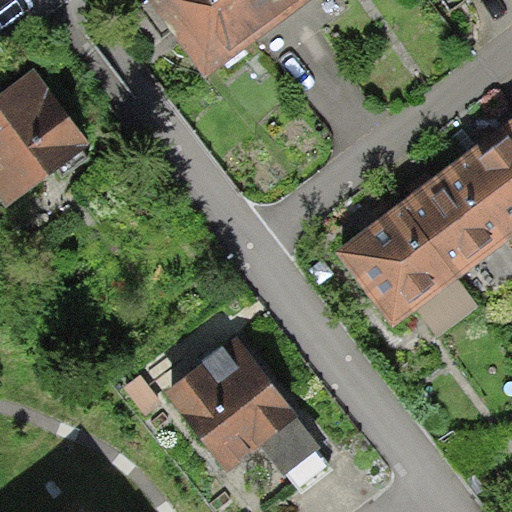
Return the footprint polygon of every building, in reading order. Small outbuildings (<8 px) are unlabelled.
[(282,20),(267,0),(151,0),(143,6),(164,36),(172,30),(206,77),(282,20)] [(309,0),(267,0),(282,20),(309,0)] [(36,71),(0,96),(0,195),(10,209),(93,149),(36,71)] [(511,122),(465,158),(511,219),(511,122)] [(511,219),(465,158),(403,203),(459,277),(511,237),(511,219)] [(403,203),(340,250),(395,323),(418,305),(441,335),(481,305),(459,277),(403,203)] [(241,334),(165,391),(227,470),(261,443),(303,495),(335,470),(319,450),(324,445),(302,418),(304,417),(241,334)] [(143,374),(126,387),(148,416),(165,403),(143,374)]
